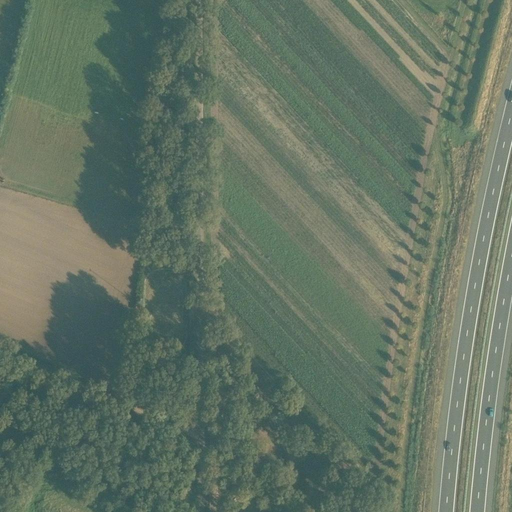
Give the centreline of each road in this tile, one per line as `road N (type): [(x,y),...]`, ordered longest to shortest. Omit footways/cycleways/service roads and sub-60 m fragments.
road 1 (unclassified): [(202,511),(212,422),(204,0)]
road 2 (motorway): [(511,113),(471,301),(447,511)]
road 3 (motorway): [(479,511),(511,256)]
road 4 (track): [(0,345),(212,422)]
